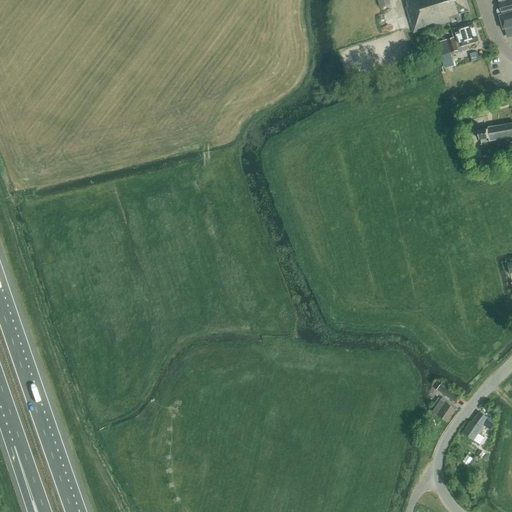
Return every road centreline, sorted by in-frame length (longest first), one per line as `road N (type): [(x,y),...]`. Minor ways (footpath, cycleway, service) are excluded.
road 1 (motorway): [(72,511),(0,303)]
road 2 (tertiary): [(438,476),(445,441),(511,364)]
